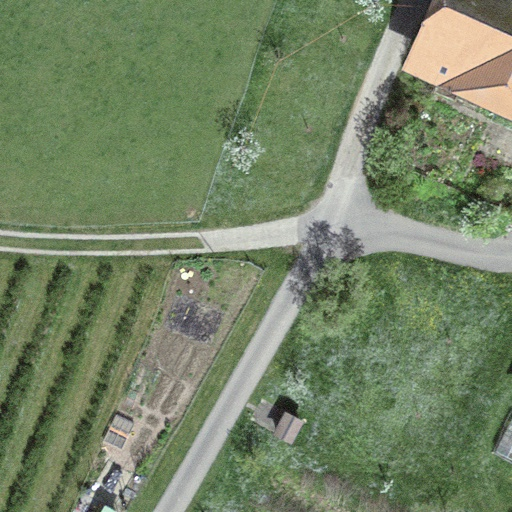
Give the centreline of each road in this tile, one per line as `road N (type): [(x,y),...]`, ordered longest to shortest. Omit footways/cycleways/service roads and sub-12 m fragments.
road 1 (track): [(0,237),(188,245),(326,229)]
road 2 (unclassified): [(167,511),(326,229)]
